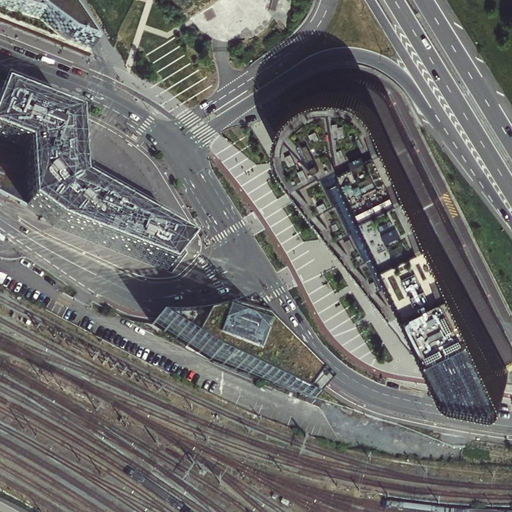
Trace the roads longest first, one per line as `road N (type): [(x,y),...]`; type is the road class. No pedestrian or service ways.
road 1 (trunk): [(182,147),(312,61),(364,57),(402,78),(511,224)]
road 2 (tertiary): [(244,275),(303,352),(352,393),(511,430)]
road 3 (tertiary): [(511,419),(358,383),(324,357),(261,265)]
road 4 (residential): [(33,241),(145,305),(188,300),(244,275)]
road 5 (trunk): [(393,0),(511,193)]
road 6 (residential): [(233,258),(158,290),(33,241)]
road 7 (residential): [(0,54),(107,97),(165,135)]
road 8 (trunk): [(511,144),(423,0)]
road 9 (tertiary): [(173,152),(233,258)]
road 10 (tertiary): [(250,248),(182,147)]
